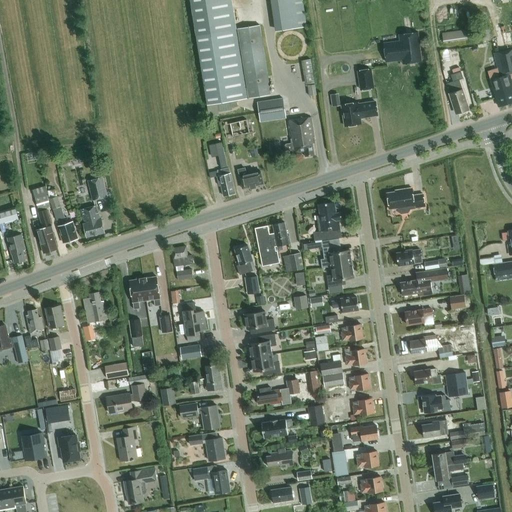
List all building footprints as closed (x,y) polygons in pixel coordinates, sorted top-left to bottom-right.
[(190,0),(196,35),(209,117),(219,116),(217,102),(230,100),(231,107),(237,107),(236,99),(271,94),(260,25),(238,29),(247,88),(245,88),(236,29),(231,0),(190,0)] [(273,0),(278,30),(309,26),(305,0),(273,0)] [(442,33),(443,44),(467,40),(466,30),(442,33)] [(400,41),(384,43),(386,62),(402,60),(403,64),(422,62),(418,32),(399,35),(400,41)] [(511,40),(510,32),(501,34),(504,46),(505,46),(506,51),(494,53),(500,77),(490,80),(498,106),(511,101),(511,84),(509,74),(511,73),(511,40)] [(301,61),(305,84),(314,83),(311,59),(301,61)] [(462,89),(459,79),(463,78),(459,67),(452,69),(453,74),(451,75),(453,81),(446,84),(450,93),(449,94),(450,96),(449,97),(451,105),(452,105),(455,112),(457,113),(469,109),(462,89)] [(353,89),(365,87),(363,69),(350,71),(353,89)] [(315,84),(307,85),(309,96),(317,94),(315,84)] [(283,98),(257,102),(260,122),(286,118),(283,98)] [(376,102),(358,104),(357,102),(342,105),(345,126),(361,124),(360,117),(364,116),(364,117),(378,115),(376,102)] [(312,143),(315,143),(311,118),(288,121),(291,143),(283,144),(284,151),(292,150),(293,153),(304,151),(305,157),(314,155),(312,143)] [(250,133),(247,120),(230,123),(233,137),(250,133)] [(228,166),(222,142),(216,144),(221,168),(228,166)] [(229,167),(215,170),(219,186),(221,185),(224,197),(235,194),(230,173),(229,167)] [(246,175),(245,168),(238,170),(243,189),(250,187),(251,188),(256,187),(256,186),(264,184),(261,171),(246,175)] [(103,176),(87,180),(92,201),(108,197),(103,176)] [(387,193),(389,209),(398,208),(399,212),(401,214),(408,213),(410,210),(410,209),(425,207),(423,194),(413,195),(412,188),(400,190),(400,191),(387,193)] [(51,206),(46,193),(35,196),(39,210),(51,206)] [(58,196),(49,199),(53,208),(61,206),(58,196)] [(341,238),(340,230),(339,220),(342,220),(341,212),(336,213),(334,202),(318,205),(320,216),(317,216),(319,232),(314,232),(315,241),(341,238)] [(87,237),(104,232),(101,219),(100,219),(97,205),(81,209),(85,223),(83,223),(87,237)] [(16,207),(0,211),(0,222),(4,221),(5,223),(19,220),(16,207)] [(37,231),(39,236),(44,253),(58,249),(51,226),(52,226),(47,210),(38,212),(43,229),(37,231)] [(59,226),(58,226),(64,243),(78,239),(72,222),(69,223),(67,217),(57,220),(59,226)] [(282,245),(290,244),(289,235),(287,236),(284,222),(272,224),(274,233),(269,234),(268,225),(255,228),(262,266),(280,263),(277,251),(283,250),(282,245)] [(22,249),(25,249),(21,234),(8,238),(15,264),(25,261),(22,249)] [(332,267),(352,264),(350,250),(338,252),(337,239),(322,241),(324,259),(330,258),(332,267)] [(253,270),(252,267),(250,262),(253,261),(247,245),(235,249),(240,264),(237,265),(240,274),(253,270)] [(175,266),(193,263),(192,255),(188,256),(186,246),(172,248),(174,258),(175,266)] [(404,251),(404,252),(396,253),(398,266),(422,262),(420,249),(412,250),(404,251)] [(304,268),(301,253),(288,255),(292,271),(304,268)] [(494,257),(480,259),(480,265),(493,264),(495,263),(494,257)] [(426,270),(448,267),(446,259),(424,262),(426,270)] [(511,260),(495,263),(493,264),(495,277),(511,274),(511,260)] [(354,277),(352,264),(332,267),(333,275),(327,276),(328,287),(343,285),(342,279),(354,277)] [(416,272),(418,280),(401,283),(403,296),(419,293),(419,296),(433,294),(431,281),(448,279),(447,268),(416,272)] [(193,278),(191,269),(177,271),(178,280),(193,278)] [(143,278),(146,300),(154,299),(155,306),(161,305),(157,276),(147,278),(147,277),(143,278)] [(248,294),(259,292),(257,276),(245,278),(248,294)] [(146,300),(143,278),(140,278),(140,279),(130,281),(134,309),(140,308),(139,301),(146,300)] [(469,283),(460,285),(461,294),(470,292),(469,283)] [(173,290),(175,302),(183,300),(181,288),(173,290)] [(88,323),(107,319),(104,303),(102,303),(101,302),(99,292),(90,293),(90,297),(84,299),(88,323)] [(464,294),(450,296),(452,309),(466,307),(464,294)] [(294,297),(296,309),(308,307),(306,295),(294,297)] [(263,296),(256,297),(258,305),(265,303),(263,296)] [(322,297),(310,299),(311,307),(323,305),(322,297)] [(357,297),(349,298),(349,297),(340,299),(340,300),(332,301),(333,308),(341,307),(342,313),(359,310),(357,297)] [(182,305),(185,323),(205,320),(204,311),(196,312),(195,303),(182,305)] [(61,305),(59,305),(58,304),(54,305),(53,307),(45,308),(50,329),(65,325),(61,305)] [(432,315),(431,308),(405,312),(407,325),(424,322),(423,316),(432,315)] [(30,332),(40,330),(44,330),(41,317),(39,317),(37,309),(28,311),(29,315),(27,315),(30,332)] [(259,333),(275,330),(274,319),(267,320),(265,311),(245,315),(247,328),(259,327),(259,333)] [(160,316),(162,332),(172,331),(170,314),(160,316)] [(142,336),(140,319),(130,320),(132,337),(142,336)] [(207,330),(205,320),(185,323),(188,342),(201,340),(199,331),(207,330)] [(349,340),(363,338),(361,324),(347,326),(347,327),(341,328),(343,340),(349,339),(349,340)] [(0,349),(13,347),(10,338),(9,339),(5,325),(0,326),(0,349)] [(329,325),(316,327),(317,334),(331,332),(329,325)] [(423,337),(425,337),(425,339),(410,341),(412,354),(427,352),(432,351),(432,350),(439,349),(444,348),(442,346),(436,338),(435,329),(424,330),(422,331),(423,337)] [(251,358),(272,354),(271,346),(277,345),(275,334),(260,336),(261,342),(249,344),(251,358)] [(28,361),(22,335),(12,337),(18,363),(28,361)] [(327,335),(315,337),(317,351),(329,349),(327,335)] [(504,335),(491,337),(492,347),(505,346),(504,335)] [(49,339),(51,350),(62,348),(59,336),(49,339)] [(47,339),(40,340),(42,351),(50,349),(47,339)] [(471,341),(442,346),(444,348),(439,349),(440,357),(448,356),(449,360),(457,359),(456,356),(475,353),(474,344),(472,345),(471,341)] [(196,347),(180,350),(182,358),(197,355),(196,347)] [(353,364),(353,365),(367,363),(365,349),(350,351),(345,352),(347,365),(353,364)] [(304,352),(305,360),(316,358),(315,350),(304,352)] [(470,362),(478,361),(477,353),(469,354),(470,362)] [(273,363),(272,354),(251,358),(254,371),(265,369),(266,375),(281,373),(279,362),(273,363)] [(320,364),(322,375),(342,372),(340,361),(320,364)] [(126,363),(105,366),(107,379),(129,375),(126,363)] [(205,366),(207,377),(206,377),(208,391),(223,388),(221,375),(219,375),(217,364),(205,366)] [(501,387),(508,386),(506,368),(499,369),(501,387)] [(310,369),(299,371),(301,380),(312,378),(310,369)] [(440,375),(437,375),(436,369),(429,370),(429,369),(414,371),(416,384),(431,382),(432,384),(441,383),(440,375)] [(473,379),(467,379),(467,384),(473,383),(473,382),(479,381),(478,371),(472,372),(473,379)] [(445,375),(447,389),(468,387),(465,372),(445,375)] [(343,373),(323,376),(325,387),(344,384),(343,373)] [(354,376),(349,377),(349,381),(351,391),(356,390),(371,388),(368,374),(354,376)] [(148,382),(147,375),(129,378),(130,384),(148,382)] [(289,378),(290,392),(301,391),(301,378),(289,378)] [(198,380),(189,381),(191,394),(200,392),(198,380)] [(131,395),(131,393),(107,397),(110,413),(132,409),(131,401),(147,399),(144,384),(132,386),(133,394),(131,395)] [(176,403),(173,387),(160,389),(163,406),(176,403)] [(259,404),(269,403),(270,404),(282,402),(280,389),(271,391),(271,387),(260,389),(261,395),(257,395),(259,404)] [(469,394),(468,387),(447,389),(448,397),(469,394)] [(499,392),(502,408),(511,406),(511,397),(511,390),(499,392)] [(436,396),(435,395),(422,397),(424,413),(438,411),(438,409),(442,408),(443,411),(451,410),(449,399),(446,400),(445,395),(440,395),(436,396)] [(329,413),(339,411),(338,405),(346,404),(345,398),(327,400),(329,413)] [(372,399),(358,401),(352,402),(354,414),(360,413),(360,415),(374,412),(372,399)] [(217,405),(200,408),(197,409),(196,403),(180,406),(182,418),(198,416),(198,414),(202,413),(204,429),(220,427),(217,405)] [(308,406),(311,425),(324,423),(322,404),(308,406)] [(67,421),(64,405),(46,408),(49,424),(67,421)] [(264,438),(288,435),(287,428),(293,427),(291,419),(286,420),(286,419),(262,422),(264,438)] [(432,422),(432,423),(422,425),(424,438),(441,435),(448,434),(446,420),(439,421),(432,422)] [(450,432),(451,440),(485,434),(483,423),(471,425),(470,423),(462,424),(463,430),(450,432)] [(362,440),(362,441),(378,439),(376,425),(360,428),(360,427),(351,428),(352,435),(353,441),(362,440)] [(123,429),(124,437),(117,438),(121,461),(137,458),(134,439),(138,439),(136,427),(123,429)] [(22,438),(26,462),(46,458),(42,435),(22,438)] [(222,438),(202,441),(201,435),(189,437),(191,445),(206,443),(209,461),(225,458),(222,438)] [(67,464),(84,461),(82,453),(84,453),(82,444),(81,445),(80,437),(62,440),(63,449),(65,449),(67,464)] [(464,447),(464,444),(472,443),(471,438),(463,439),(451,441),(452,449),(464,447)] [(306,445),(300,447),(302,453),(309,451),(306,445)] [(280,467),(287,466),(294,465),(292,450),(285,451),(285,448),(278,449),(278,452),(271,453),(271,456),(267,456),(268,466),(280,465),(280,467)] [(348,457),(347,451),(334,453),(336,463),(347,461),(347,457),(348,457)] [(377,451),(362,453),(356,454),(358,467),(364,466),(364,467),(379,465),(377,451)] [(434,467),(463,463),(467,463),(466,454),(454,455),(453,451),(446,452),(432,454),(434,467)] [(463,463),(434,467),(436,480),(450,478),(449,477),(450,477),(449,471),(464,469),(463,463)] [(213,478),(215,493),(230,491),(227,470),(208,473),(207,467),(193,469),(195,480),(213,478)] [(131,472),(132,480),(124,481),(126,491),(127,491),(129,504),(143,501),(142,494),(144,494),(146,491),(145,483),(157,481),(155,468),(131,472)] [(311,470),(297,472),(298,480),(312,479),(311,470)] [(468,475),(451,477),(452,486),(469,484),(468,475)] [(351,483),(350,476),(337,478),(338,485),(351,483)] [(368,492),(368,493),(383,491),(381,477),(365,479),(360,480),(362,492),(368,492)] [(493,484),(476,486),(478,499),(495,497),(493,484)] [(16,505),(26,504),(23,486),(13,488),(16,505)] [(271,502),(273,502),(293,500),(291,487),(272,490),(272,495),(270,495),(271,502)] [(299,488),(302,504),(312,502),(310,487),(299,488)] [(5,510),(16,508),(16,505),(13,488),(2,490),(5,510)] [(462,505),(460,494),(443,496),(444,501),(434,503),(435,511),(451,511),(451,507),(462,505)] [(343,503),(344,511),(354,511),(354,509),(358,509),(357,501),(343,503)] [(386,511),(385,502),(369,505),(364,505),(364,511),(386,511)]
